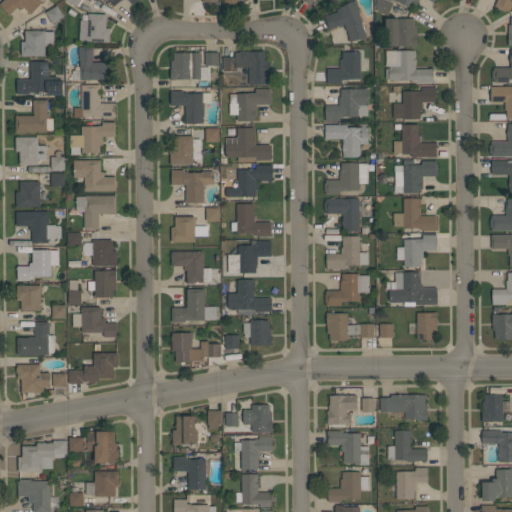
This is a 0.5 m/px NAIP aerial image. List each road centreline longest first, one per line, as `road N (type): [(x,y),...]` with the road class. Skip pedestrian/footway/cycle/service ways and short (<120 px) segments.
road 1 (residential): [(291,40),(143,41),(147,511)]
road 2 (residential): [(0,427),(295,373),(511,365)]
road 3 (residential): [(291,40),(298,511)]
road 4 (residential): [(457,40),(458,511)]
